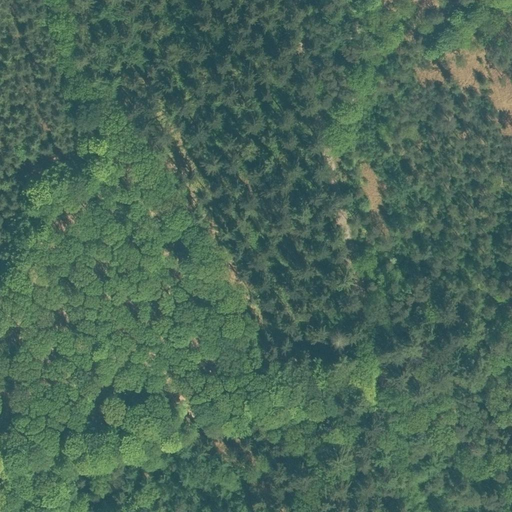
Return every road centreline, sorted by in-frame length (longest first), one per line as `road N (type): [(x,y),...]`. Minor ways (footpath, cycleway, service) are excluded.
road 1 (track): [(0,459),(372,369)]
road 2 (track): [(297,0),(372,369)]
road 3 (track): [(306,43),(105,141)]
road 4 (track): [(511,481),(372,369)]
road 5 (track): [(372,369),(445,345),(511,306)]
road 6 (track): [(323,128),(354,97),(384,0)]
road 7 (track): [(344,511),(372,369)]
